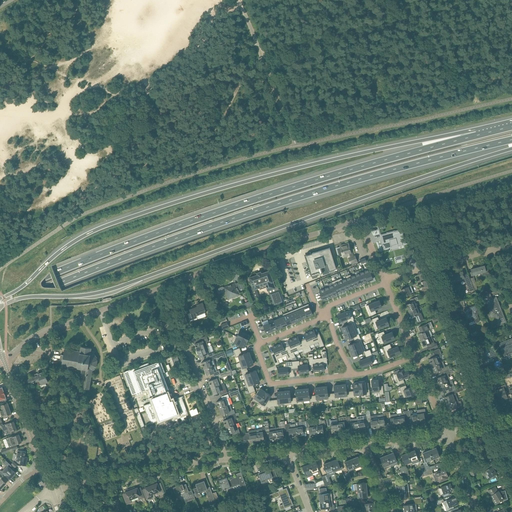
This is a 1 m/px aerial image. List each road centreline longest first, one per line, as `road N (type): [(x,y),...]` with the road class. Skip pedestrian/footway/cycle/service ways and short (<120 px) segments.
road 1 (motorway): [(0,309),(245,214),(511,139)]
road 2 (motorway): [(0,307),(121,286),(511,148)]
road 3 (motorway): [(485,133),(306,165),(137,215),(81,237),(0,298)]
road 4 (motorway): [(485,133),(243,203),(0,296)]
road 5 (residential): [(51,490),(286,451)]
road 6 (residential): [(152,290),(350,221),(361,224)]
road 7 (residential): [(352,375),(282,384),(265,375),(262,344),(328,317)]
road 8 (residential): [(223,448),(190,354),(170,341),(152,290)]
road 9 (residential): [(3,360),(50,331),(152,290)]
